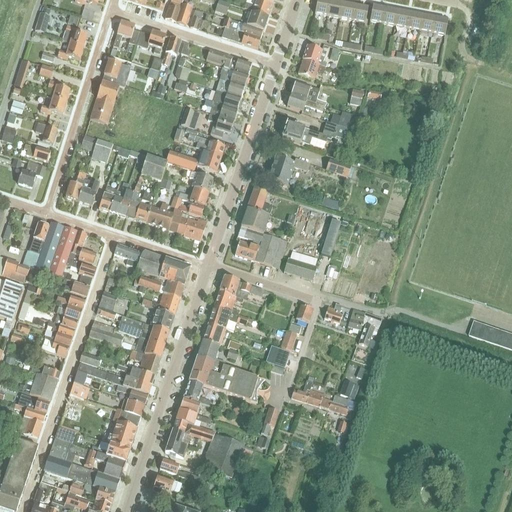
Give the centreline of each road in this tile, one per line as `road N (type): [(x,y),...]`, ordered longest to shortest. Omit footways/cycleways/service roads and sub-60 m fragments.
road 1 (residential): [(23,511),(111,234)]
road 2 (residential): [(126,511),(206,266)]
road 3 (residential): [(206,266),(275,65)]
road 4 (residential): [(44,213),(109,11)]
road 5 (residential): [(275,65),(109,11)]
road 6 (residential): [(467,336),(400,313),(319,301)]
road 7 (residential): [(39,0),(0,115)]
